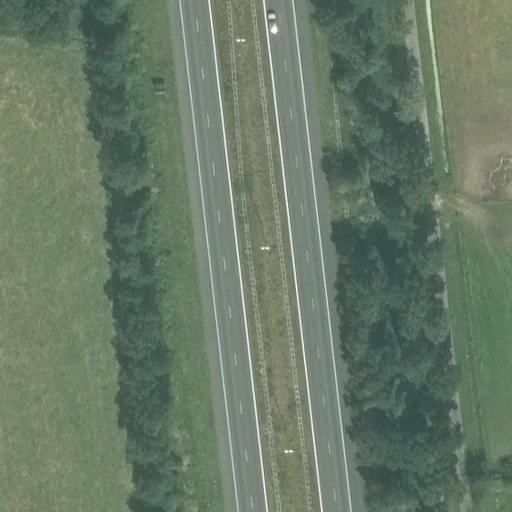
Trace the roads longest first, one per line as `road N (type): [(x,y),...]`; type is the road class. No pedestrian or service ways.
road 1 (motorway): [(339,511),(280,0)]
road 2 (motorway): [(190,0),(247,511)]
road 3 (unclassified): [(459,511),(407,0)]
